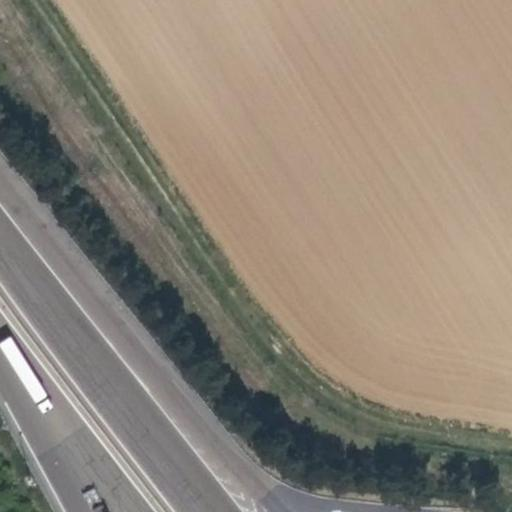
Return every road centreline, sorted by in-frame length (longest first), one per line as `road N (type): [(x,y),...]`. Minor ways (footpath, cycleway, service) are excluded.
road 1 (track): [(511,435),(370,411),(302,373),(46,0)]
road 2 (motorway): [(281,504),(0,157)]
road 3 (motorway): [(210,511),(0,221)]
road 4 (motorway): [(0,345),(108,511)]
